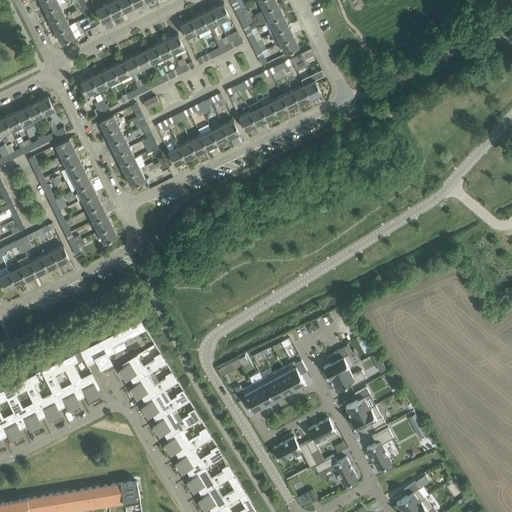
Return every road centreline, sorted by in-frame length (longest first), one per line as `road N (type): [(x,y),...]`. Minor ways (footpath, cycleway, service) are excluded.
road 1 (unclassified): [(449,183),(431,203),(218,333),(205,352),(296,511)]
road 2 (residential): [(123,210),(347,100),(298,0)]
road 3 (residential): [(188,511),(121,403),(0,462)]
road 4 (residential): [(0,315),(129,250),(134,232),(123,210)]
road 5 (residential): [(319,382),(255,417),(267,438),(330,404)]
road 6 (residential): [(123,210),(54,68)]
road 7 (residential): [(54,68),(186,0)]
